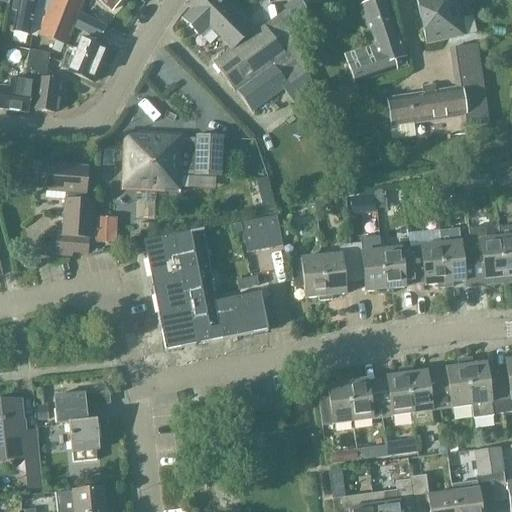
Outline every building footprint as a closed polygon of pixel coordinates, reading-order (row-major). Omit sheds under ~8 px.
[(26,36),(33,5),(24,2),(24,0),(12,0),(10,10),(16,12),(12,33),(26,36)] [(65,46),(82,0),(50,0),(37,35),(65,46)] [(96,0),(110,13),(122,0),(96,0)] [(190,10),(181,19),(198,37),(207,27),(227,47),(250,31),(219,0),(218,0),(194,0),(187,7),(190,10)] [(298,0),(310,19),(343,0),(298,0)] [(355,8),(351,0),(345,0),(340,3),(343,12),(355,8)] [(405,57),(385,0),(377,0),(359,6),(360,10),(358,12),(363,25),(365,25),(375,54),(346,63),(353,84),(406,67),(403,58),(405,57)] [(471,16),(458,19),(454,0),(414,0),(425,44),(462,36),(475,32),(471,16)] [(105,27),(79,15),(72,30),(99,42),(105,27)] [(230,50),(212,64),(233,93),(235,91),(271,65),(284,55),(263,26),(230,50)] [(92,83),(105,49),(80,38),(75,50),(66,47),(59,69),(92,83)] [(384,118),(389,121),(390,127),(389,127),(391,138),(394,141),(409,139),(411,135),(410,124),(458,117),(460,129),(487,125),(475,46),(447,50),(453,89),(433,92),(432,87),(419,89),(420,94),(386,99),(387,107),(383,111),(384,118)] [(37,84),(33,110),(53,113),(57,82),(43,80),(47,55),(28,52),(23,82),(34,84),(37,84)] [(271,65),(235,91),(251,113),(286,86),(271,65)] [(0,109),(26,113),(29,92),(33,92),(34,84),(23,82),(9,81),(7,88),(0,87),(0,109)] [(328,94),(323,81),(312,85),(316,98),(328,94)] [(217,178),(220,139),(123,133),(120,191),(177,194),(177,191),(188,192),(189,172),(194,172),(194,177),(217,178)] [(66,193),(65,200),(63,200),(61,232),(55,232),(53,256),(69,257),(69,253),(85,254),(86,239),(89,239),(92,203),(83,202),(86,168),(46,165),(44,191),(66,193)] [(511,180),(511,169),(490,172),(492,184),(511,180)] [(402,202),(401,190),(393,191),(394,203),(402,202)] [(269,218),(229,225),(230,235),(241,233),(245,253),(245,254),(250,253),(281,246),(275,216),(269,218)] [(116,219),(94,218),(93,243),(115,244),(116,219)] [(511,226),(498,228),(499,238),(503,283),(510,282),(510,277),(511,277),(511,226)] [(503,283),(499,238),(485,240),(484,228),(467,230),(469,242),(472,269),(482,268),(483,280),(496,279),(496,284),(503,283)] [(472,269),(469,242),(459,243),(457,230),(438,232),(439,245),(444,289),(451,288),(450,284),(463,283),(462,270),(472,269)] [(201,231),(141,243),(141,245),(142,245),(150,243),(153,258),(144,260),(148,281),(157,279),(160,294),(152,296),(163,352),(266,332),(258,294),(253,295),(215,303),(212,287),(201,231)] [(412,276),(409,248),(408,239),(397,240),(398,249),(380,251),(384,296),(391,295),(391,290),(403,289),(402,277),(412,276)] [(296,256),(294,240),(281,242),(282,257),(296,256)] [(384,296),(380,251),(360,253),(360,244),(348,246),(352,282),(362,281),(364,293),(377,292),(377,296),(384,296)] [(444,289),(439,245),(409,248),(412,276),(422,275),(423,287),(436,285),(436,290),(444,289)] [(352,282),(348,246),(337,247),(338,256),(320,258),(324,302),(331,301),(331,297),(344,295),(342,283),(352,282)] [(324,302),(320,258),(289,261),(292,289),(303,287),(304,300),(317,298),(317,303),(324,302)] [(511,400),(511,360),(504,362),(506,374),(496,375),(499,402),(501,415),(511,414),(510,401),(511,400)] [(501,415),(496,375),(486,376),(484,365),(471,367),(471,362),(464,363),(470,406),(471,419),(501,415)] [(470,406),(464,363),(457,364),(458,368),(444,370),(446,382),(437,383),(440,410),(470,406)] [(440,410),(437,383),(426,384),(424,373),(412,375),(412,370),(405,371),(411,414),(413,427),(432,425),(430,411),(440,410)] [(411,414),(405,371),(398,372),(398,376),(385,378),(386,390),(377,391),(381,418),(411,414)] [(381,418),(377,391),(366,392),(365,381),(353,382),(352,378),(346,379),(351,422),(381,418)] [(351,422),(346,379),(338,380),(339,384),(326,386),(327,398),(318,399),(322,426),(351,422)] [(96,461),(94,448),(97,448),(94,421),(86,422),(84,406),(76,407),(75,395),(52,398),(55,427),(67,425),(70,451),(71,464),(96,461)] [(26,481),(39,479),(33,432),(22,433),(19,401),(0,403),(0,460),(5,460),(5,455),(23,453),(26,481)] [(36,422),(47,421),(46,407),(35,408),(36,422)] [(397,433),(398,446),(420,444),(418,430),(397,433)] [(372,441),(342,445),(344,454),(374,450),(372,441)] [(499,448),(486,450),(490,475),(503,473),(499,448)] [(490,475),(486,450),(473,452),(476,477),(490,475)] [(453,511),(452,493),(450,493),(427,496),(424,477),(408,479),(408,481),(412,511),(453,511)] [(412,511),(408,481),(393,483),(395,492),(382,493),(371,495),(373,511),(412,511)] [(450,493),(452,493),(453,511),(479,511),(477,490),(463,492),(462,483),(449,484),(450,493)] [(103,511),(101,490),(54,495),(56,511),(103,511)] [(373,511),(371,495),(331,500),(332,511),(373,511)]
